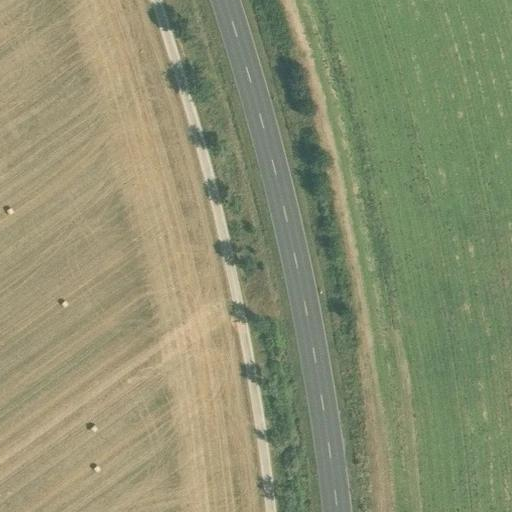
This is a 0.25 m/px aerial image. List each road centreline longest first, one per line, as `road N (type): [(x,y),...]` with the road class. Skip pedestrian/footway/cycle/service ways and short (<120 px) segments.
road 1 (primary): [(336,511),(283,202),(225,0)]
road 2 (track): [(154,0),(218,173),(246,291),(273,507)]
road 3 (track): [(401,438),(511,372)]
